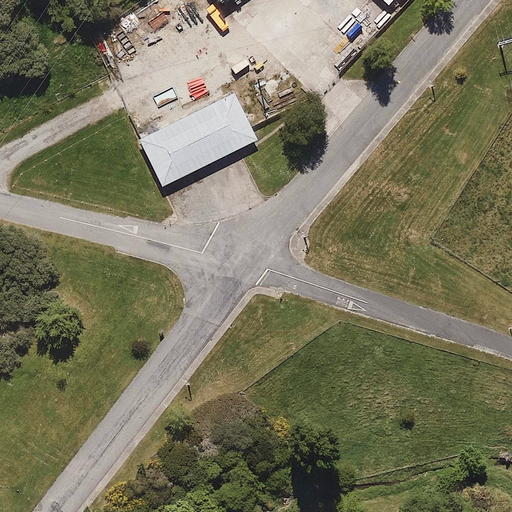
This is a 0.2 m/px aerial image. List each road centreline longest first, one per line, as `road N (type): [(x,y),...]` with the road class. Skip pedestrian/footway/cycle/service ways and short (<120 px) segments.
road 1 (unclassified): [(49,511),(250,263)]
road 2 (unclassified): [(0,197),(250,263)]
